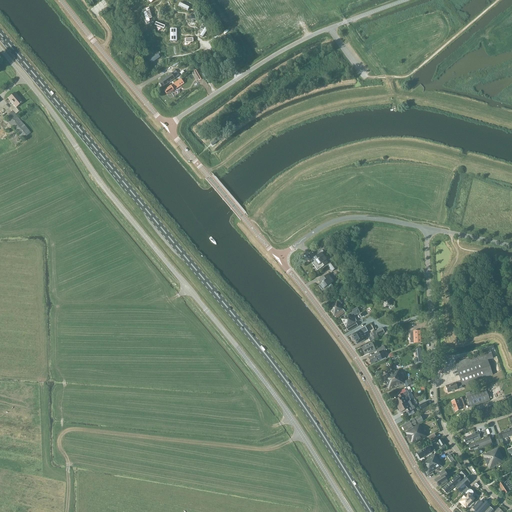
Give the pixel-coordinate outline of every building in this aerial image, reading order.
[(147,12),(143,13),(146,20),(147,23),(150,22),(149,19),(152,18),(151,15),(149,8),(146,9),(147,12)] [(203,31),(200,36),(203,38),(208,30),(202,26),(200,29),(203,31)] [(148,44),(140,50),(142,53),(150,47),(148,44)] [(158,54),(150,60),(152,63),(160,58),(158,54)] [(162,88),(179,76),(176,71),(159,82),(162,88)] [(167,95),(184,84),(180,79),(164,91),(167,95)] [(8,99),(16,108),(23,103),(15,93),(8,99)] [(31,133),(12,111),(4,118),(22,140),(31,133)] [(318,271),(327,263),(325,261),(326,260),(321,253),(313,259),(316,263),(313,265),(318,271)] [(327,267),(331,273),(337,268),(333,263),(327,267)] [(323,294),(332,287),(331,284),(334,282),(328,275),(320,281),(322,283),(317,287),(323,294)] [(336,319),(345,312),(340,305),(341,304),(339,300),(328,308),(336,319)] [(382,302),(384,308),(392,306),(391,300),(382,302)] [(350,314),(341,320),(348,332),(358,326),(356,323),(357,322),(355,317),(353,318),(350,314)] [(357,345),(364,341),(361,335),(368,332),(365,327),(355,332),(356,334),(352,336),(357,345)] [(413,332),(410,332),(411,338),(414,338),(414,344),(422,343),(422,331),(413,332)] [(371,341),(378,338),(375,332),(371,333),(371,334),(370,334),(372,337),(369,338),(371,341)] [(371,352),(376,350),(372,343),(362,348),(365,354),(370,351),(371,352)] [(418,358),(414,359),(415,363),(418,363),(419,363),(423,363),(421,349),(417,349),(418,358)] [(463,386),(493,375),(487,361),(493,359),(490,351),(485,353),(455,364),(463,386)] [(379,353),(377,353),(369,357),(372,364),(381,359),(382,360),(385,358),(382,352),(379,354),(379,353)] [(403,382),(398,370),(385,376),(385,375),(382,376),(389,391),(404,384),(405,387),(414,384),(413,382),(411,382),(410,380),(403,382)] [(448,393),(458,390),(456,383),(445,386),(448,393)] [(490,400),(486,390),(471,395),(470,393),(466,394),(466,397),(467,397),(471,407),(490,400)] [(401,398),(394,401),(397,407),(406,402),(410,401),(411,400),(408,396),(409,395),(407,391),(406,392),(399,396),(401,398)] [(462,398),(452,402),(455,412),(466,408),(462,398)] [(406,402),(397,407),(400,413),(407,410),(408,413),(415,409),(413,406),(413,407),(410,401),(406,402)] [(481,421),(494,416),(491,407),(477,411),(481,421)] [(423,421),(429,418),(428,415),(422,418),(420,416),(402,427),(405,432),(423,421)] [(412,445),(427,436),(420,424),(405,432),(412,445)] [(503,439),(511,436),(511,429),(511,428),(501,432),(503,439)] [(466,445),(480,439),(478,433),(464,439),(466,445)] [(432,444),(438,441),(436,438),(434,434),(428,437),(432,444)] [(471,452),(492,444),(489,437),(469,446),(471,452)] [(420,459),(432,453),(429,447),(417,454),(420,459)] [(489,470),(502,464),(501,464),(505,462),(498,448),(483,455),(489,470)] [(437,458),(435,455),(436,455),(435,454),(420,462),(427,475),(440,468),(439,468),(442,466),(438,458),(437,458)] [(439,487),(448,481),(445,477),(447,475),(445,471),(439,474),(441,477),(435,480),(439,487)] [(467,475),(463,471),(459,474),(459,473),(458,475),(443,489),(447,494),(462,480),(461,479),(463,477),(464,478),(467,475)] [(460,492),(470,483),(466,478),(456,487),(460,492)] [(503,481),(498,484),(500,488),(499,489),(500,491),(511,484),(508,480),(504,483),(503,481)] [(511,485),(511,484),(500,491),(501,492),(503,491),(505,495),(510,492),(510,491),(511,489),(511,485)] [(466,507),(474,499),(472,497),(473,496),(473,494),(473,492),(471,491),(469,490),(467,492),(466,493),(465,496),(462,499),(464,500),(461,502),(466,507)] [(478,503),(473,508),(476,511),(474,511),(484,511),(490,506),(484,501),(480,505),(478,503)]
